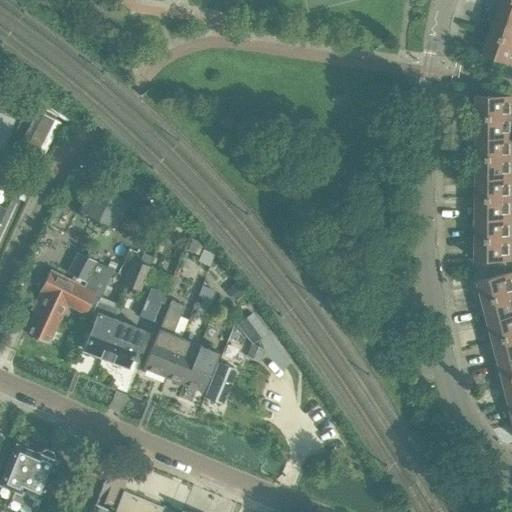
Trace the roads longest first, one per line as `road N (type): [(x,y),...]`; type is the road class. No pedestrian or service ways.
road 1 (residential): [(509,474),(460,411),(444,369),(427,266),(426,72),(447,0)]
road 2 (residential): [(310,511),(0,380)]
road 3 (unknown): [(250,511),(294,423),(289,402),(253,368)]
